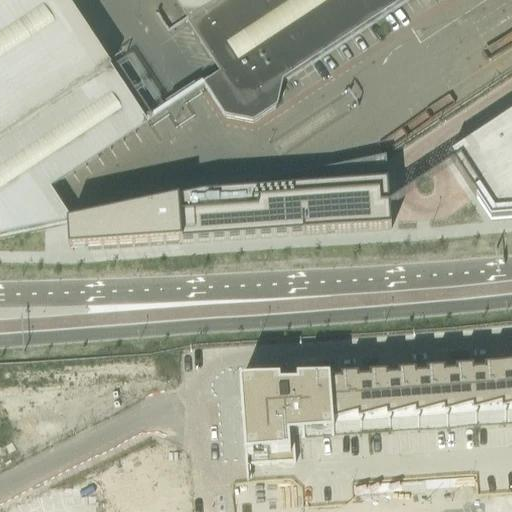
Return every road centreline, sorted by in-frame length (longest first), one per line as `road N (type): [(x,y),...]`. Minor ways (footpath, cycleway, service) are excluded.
road 1 (unclassified): [(0,341),(511,298)]
road 2 (unclassified): [(511,265),(0,289)]
road 3 (residential): [(198,408),(195,363),(511,331)]
road 4 (residential): [(0,492),(149,416),(198,408)]
road 5 (unclassified): [(432,148),(454,197),(407,207),(404,167)]
